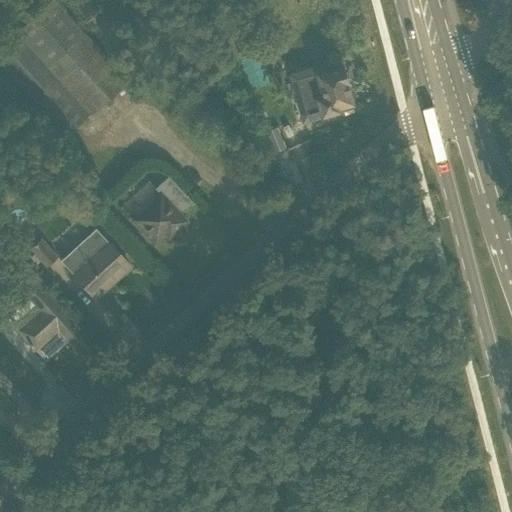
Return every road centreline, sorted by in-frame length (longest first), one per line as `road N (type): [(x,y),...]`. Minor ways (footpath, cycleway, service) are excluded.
road 1 (residential): [(0,493),(441,86)]
road 2 (primary): [(441,86),(439,150),(494,360)]
road 3 (primary): [(511,264),(475,139),(441,86)]
